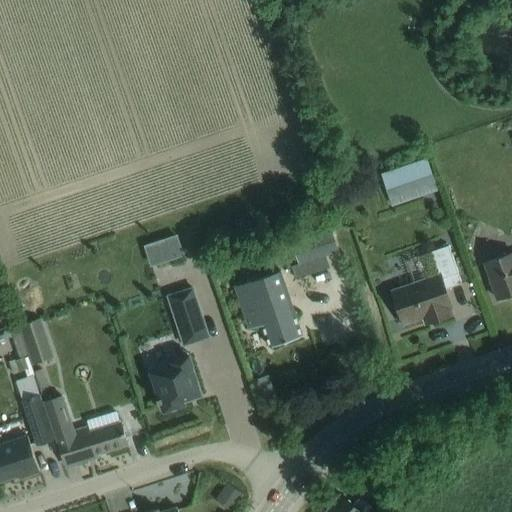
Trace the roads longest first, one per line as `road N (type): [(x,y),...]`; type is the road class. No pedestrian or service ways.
road 1 (residential): [(22,511),(213,450),(252,462),(286,489)]
road 2 (secondary): [(286,489),(364,424),(511,365)]
